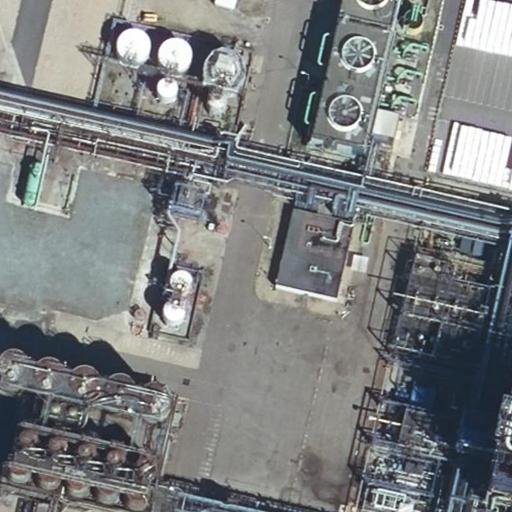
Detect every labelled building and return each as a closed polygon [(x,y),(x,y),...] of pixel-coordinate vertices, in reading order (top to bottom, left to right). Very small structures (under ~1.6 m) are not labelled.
[(400,0),(342,0),(309,143),(364,155),(367,144),(392,150),(400,113),(375,107),(400,0)] [(422,23),(422,19),(421,16),(419,13),(416,10),(412,10),(408,10),(405,12),(403,15),(402,19),(402,22),(403,26),(406,28),(410,30),(413,30),(417,29),(420,26),(422,23)] [(138,53),(139,49),(139,46),(138,41),(137,38),(134,34),(131,32),(127,30),(123,30),(119,30),(115,32),(112,34),(109,37),(107,41),(107,45),(107,49),(108,53),(110,56),(113,59),(117,61),(121,62),(125,62),(129,61),(132,59),(135,57),(138,53)] [(180,61),(181,58),(182,54),(181,50),(179,46),(176,42),(173,40),(169,39),(165,38),(161,39),(157,40),(154,42),(151,46),(150,49),(149,54),(149,58),(150,62),(152,65),(156,68),(159,70),(163,71),(167,71),(171,70),(175,68),(178,65),(180,61)] [(224,76),(225,71),(224,69),(223,66),(219,63),(217,62),(212,62),(207,64),(206,66),(204,71),(204,74),(206,78),(208,80),(213,82),(216,82),(218,82),(222,79),(224,76)] [(167,93),(167,89),(166,85),(164,82),(161,80),(157,79),(153,80),(150,82),(148,85),(147,89),(147,92),(149,96),(151,98),(155,100),(159,100),(162,99),(165,96),(167,93)] [(218,103),(218,99),(217,96),(215,93),(212,91),(209,90),(205,90),(202,91),(199,94),(198,97),(197,101),(198,104),(200,107),(203,109),(207,110),(210,110),(214,108),(216,106),(218,103)] [(355,223),(293,209),(275,284),(336,299),(355,223)] [(181,287),(182,284),(181,280),(179,277),(175,275),(172,274),(168,274),(165,276),(162,279),(161,283),(161,286),(163,290),(165,293),(169,294),(173,294),(176,293),(179,291),(181,287)] [(174,316),(175,312),(174,309),(171,306),(168,304),(164,303),(161,303),(157,305),(155,308),(154,312),(154,316),(156,319),(159,322),(162,323),(166,323),(170,322),(172,319),(174,316)] [(146,511),(172,401),(0,361),(0,402),(18,407),(13,432),(0,428),(0,496),(69,511),(146,511)]
